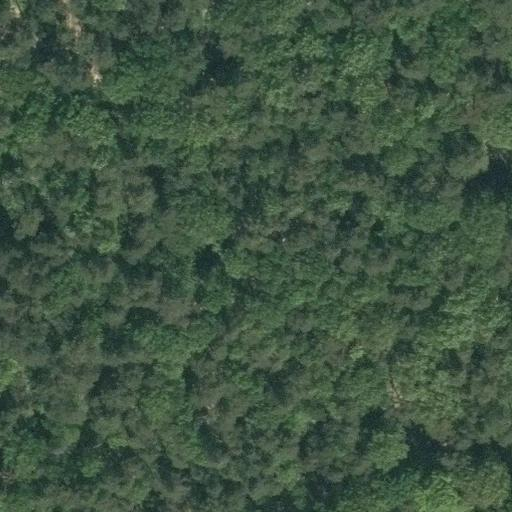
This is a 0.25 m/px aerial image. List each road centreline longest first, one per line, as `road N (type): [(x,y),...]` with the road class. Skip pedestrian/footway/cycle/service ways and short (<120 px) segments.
road 1 (track): [(246,48),(0,130)]
road 2 (unclassified): [(246,48),(397,0)]
